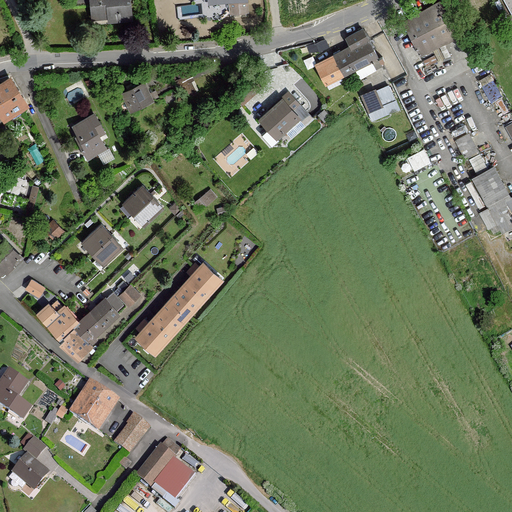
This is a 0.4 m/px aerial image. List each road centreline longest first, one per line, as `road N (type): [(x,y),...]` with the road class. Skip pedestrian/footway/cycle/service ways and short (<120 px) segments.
road 1 (unclassified): [(0,68),(214,52),(316,30),(391,0)]
road 2 (residential): [(0,291),(72,361),(277,511)]
